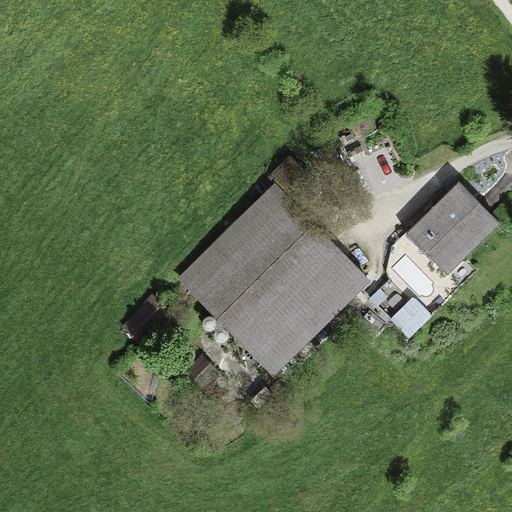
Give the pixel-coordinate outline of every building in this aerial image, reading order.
[(180,282),(208,310),(265,369),(299,336),(304,342),(311,335),(305,329),(361,274),(296,207),(315,188),(290,162),(271,180),(277,186),(180,282)] [(491,217),(458,183),(406,234),(439,268),(491,217)] [(369,297),(376,304),(386,294),(380,287),(369,297)] [(160,314),(148,302),(126,325),(139,337),(160,314)] [(199,355),(179,375),(195,391),(215,371),(199,355)]
